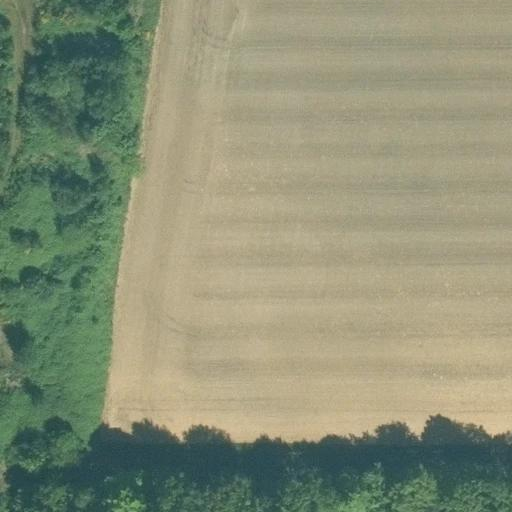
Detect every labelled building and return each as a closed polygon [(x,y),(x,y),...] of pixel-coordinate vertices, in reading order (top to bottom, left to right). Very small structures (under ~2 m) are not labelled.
[(73,55),(113,60),(117,27),(77,22),(73,55)] [(11,32),(0,32),(0,71),(13,71),(11,32)] [(63,81),(63,114),(101,114),(101,81),(63,81)] [(0,105),(0,144),(3,145),(9,107),(0,105)] [(33,247),(76,248),(76,227),(77,188),(35,187),(33,247)] [(19,272),(23,309),(70,303),(66,267),(19,272)]
